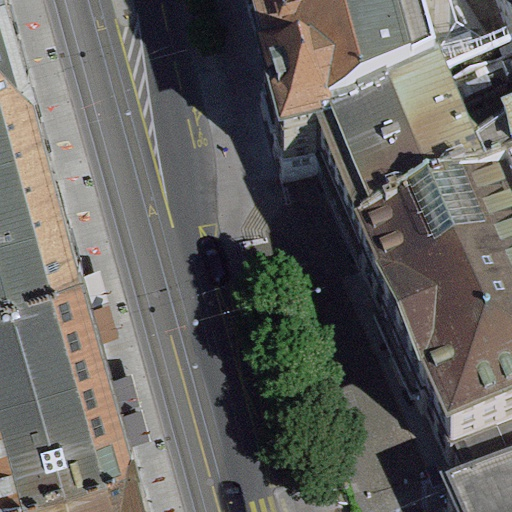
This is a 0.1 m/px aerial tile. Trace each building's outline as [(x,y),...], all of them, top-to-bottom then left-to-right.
[(0,0),(0,83),(30,75),(9,0),(0,0)] [(511,0),(255,0),(282,105),(259,114),(272,152),(283,185),(322,174),(441,117),(511,84),(511,0)] [(57,171),(30,75),(0,83),(0,288),(84,265),(57,171)] [(441,117),(322,174),(344,222),(346,227),(366,269),(511,211),(511,171),(509,172),(478,193),(464,181),(461,172),(441,117)] [(511,211),(366,269),(413,371),(459,469),(473,501),(511,484),(511,211)] [(110,363),(84,265),(0,288),(0,477),(3,489),(135,453),(110,363)] [(151,511),(135,453),(3,489),(9,511),(151,511)] [(511,511),(511,484),(473,501),(450,511),(511,511)]
